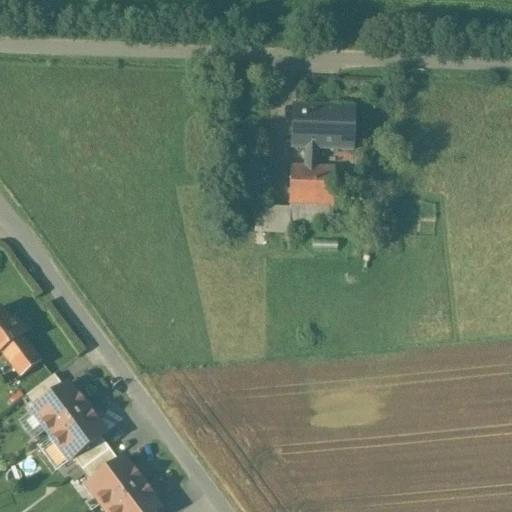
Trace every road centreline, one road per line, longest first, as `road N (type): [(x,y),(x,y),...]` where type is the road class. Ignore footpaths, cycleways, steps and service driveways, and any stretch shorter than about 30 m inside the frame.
road 1 (unclassified): [(0,46),(511,69)]
road 2 (unclassified): [(0,215),(219,511)]
